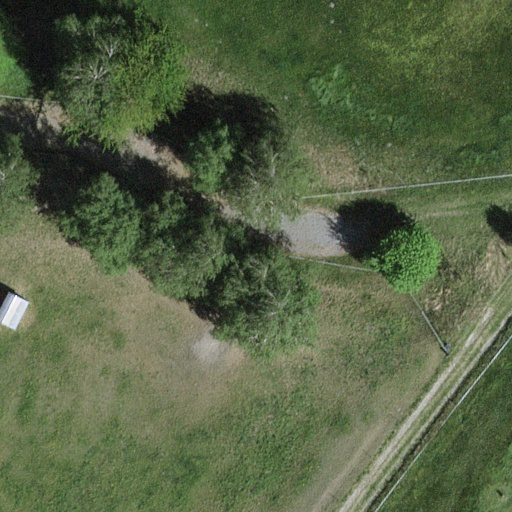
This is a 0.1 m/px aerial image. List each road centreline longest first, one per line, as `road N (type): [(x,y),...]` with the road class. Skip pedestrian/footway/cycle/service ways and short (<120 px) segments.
road 1 (track): [(0,124),(106,137),(268,219),(362,224),(511,197)]
road 2 (track): [(511,302),(352,511)]
